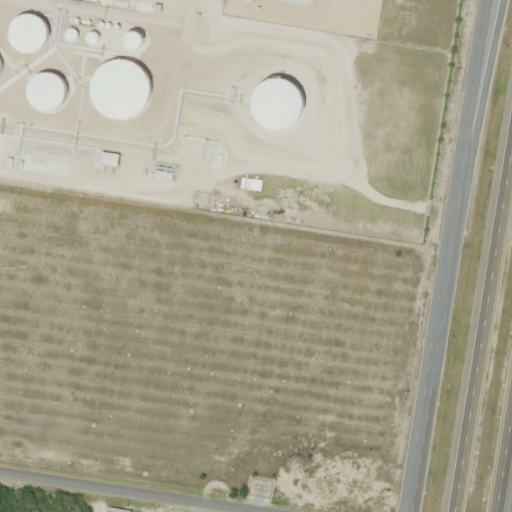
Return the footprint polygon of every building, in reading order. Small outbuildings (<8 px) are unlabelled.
[(17,52),(23,57),(30,58),(38,57),(44,54),(49,49),(52,43),(53,36),(52,30),(49,24),(44,19),(38,16),(31,16),(25,17),(19,20),(14,25),(11,32),(10,39),(13,47),(17,52)] [(103,110),(111,115),(121,117),(130,116),(138,112),(144,105),(148,98),(149,89),(148,81),(144,73),(138,68),(130,64),(121,63),(113,64),(106,68),(99,75),(95,84),(95,93),(98,102),(103,110)] [(24,104),(31,108),(38,109),(45,109),(52,105),(56,100),(59,94),(60,88),(59,81),(56,75),(51,71),(45,68),(39,67),(32,68),(26,71),(21,77),(18,83),(18,91),(20,98),(24,104)] [(253,127),(261,133),(270,135),(279,134),(288,129),(294,123),(297,116),(299,107),(297,99),(293,91),(287,85),(279,82),(271,80),(262,82),(255,86),(248,93),(245,101),(244,111),(247,120),(253,127)] [(99,165),(117,167),(118,155),(100,153),(99,165)]
